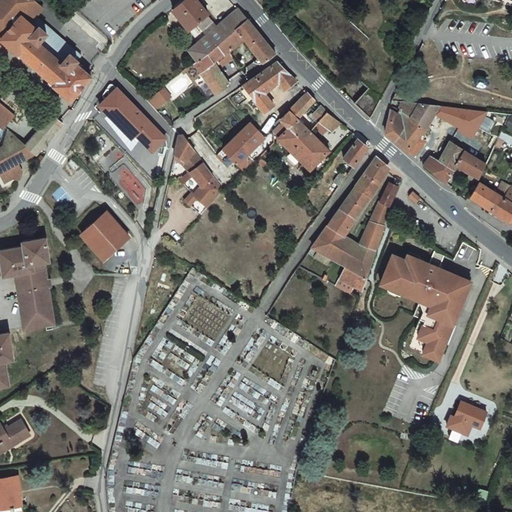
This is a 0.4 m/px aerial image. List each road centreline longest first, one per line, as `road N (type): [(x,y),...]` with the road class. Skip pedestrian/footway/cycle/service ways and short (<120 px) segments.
road 1 (unclassified): [(147,252),(104,446),(101,511)]
road 2 (unclassified): [(286,51),(175,126),(147,252)]
road 3 (unclassified): [(257,313),(379,140)]
road 4 (unclassified): [(170,0),(131,34),(49,165)]
road 5 (residential): [(49,165),(77,195),(108,201),(147,252)]
